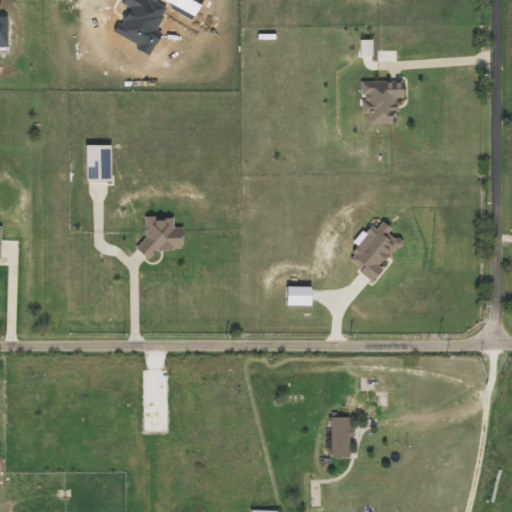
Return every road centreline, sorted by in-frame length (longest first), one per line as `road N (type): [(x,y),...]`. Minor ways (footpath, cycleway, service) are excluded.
road 1 (residential): [(0,346),(511,338)]
road 2 (residential): [(490,337),(495,0)]
